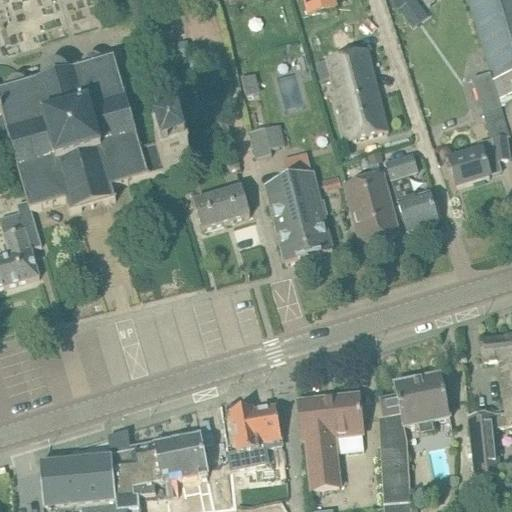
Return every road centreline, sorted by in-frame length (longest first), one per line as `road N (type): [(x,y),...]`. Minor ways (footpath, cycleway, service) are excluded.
road 1 (residential): [(298,345),(200,0)]
road 2 (tertiary): [(0,436),(298,345)]
road 3 (residential): [(469,293),(374,0)]
road 4 (tertiary): [(298,345),(469,293)]
